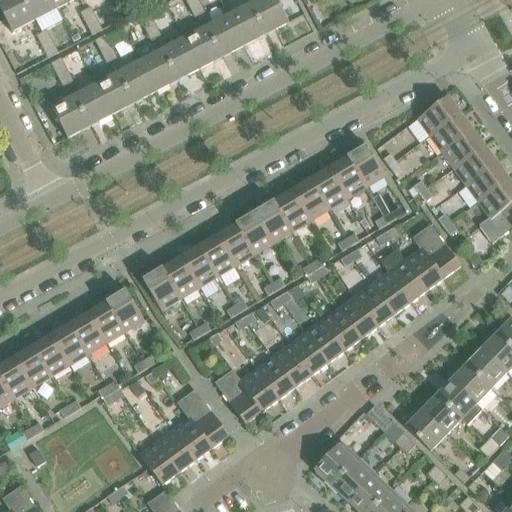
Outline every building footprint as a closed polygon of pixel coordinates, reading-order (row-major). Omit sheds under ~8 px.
[(0,9),(13,35),(35,23),(23,0),(2,0),(0,1),(0,9)] [(23,0),(35,23),(57,11),(51,0),(23,0)] [(51,0),(57,11),(77,0),(51,0)] [(261,0),(251,6),(267,37),(289,25),(276,0),(261,0)] [(200,3),(190,8),(196,19),(205,13),(200,3)] [(251,6),(229,17),(245,48),(267,37),(251,6)] [(87,26),(97,20),(91,10),(81,15),(87,26)] [(146,31),(156,26),(150,15),(140,20),(146,31)] [(229,17),(207,29),(223,60),(245,48),(229,17)] [(97,20),(87,26),(93,36),(103,31),(97,20)] [(156,26),(146,31),(152,42),(162,37),(156,26)] [(207,29),(185,40),(201,71),(223,60),(207,29)] [(43,48),(53,43),(47,32),(37,37),(43,48)] [(102,54),(112,48),(106,37),(96,43),(102,54)] [(185,40),(162,52),(179,83),(201,71),(185,40)] [(53,43),(43,48),(49,60),(59,54),(53,43)] [(112,48),(102,54),(108,65),(118,59),(112,48)] [(162,52),(140,63),(157,94),(179,83),(162,52)] [(58,77),(68,71),(62,60),(52,65),(58,77)] [(140,63),(118,75),(134,106),(157,94),(140,63)] [(68,71),(58,77),(64,88),(73,83),(68,71)] [(118,75),(96,86),(112,117),(134,106),(118,75)] [(96,86),(74,98),(90,129),(112,117),(96,86)] [(90,129),(74,98),(52,109),(68,140),(90,129)] [(430,138),(461,115),(449,99),(418,122),(430,138)] [(430,138),(442,155),(473,132),(461,115),(430,138)] [(442,155),(454,171),(485,148),(473,132),(442,155)] [(386,179),(367,148),(349,159),(367,190),(386,179)] [(466,187),(497,165),(485,148),(454,171),(466,187)] [(390,170),(396,165),(390,157),(384,161),(390,170)] [(349,201),(367,190),(349,159),(330,170),(349,201)] [(396,165),(390,170),(396,178),(402,173),(396,165)] [(466,187),(478,204),(509,181),(497,165),(466,187)] [(330,212),(349,201),(330,170),(311,181),(330,212)] [(311,223),(330,212),(311,181),(293,193),(311,223)] [(478,204),(490,220),(511,204),(511,185),(509,181),(478,204)] [(420,197),(427,192),(421,184),(414,189),(420,197)] [(425,204),(426,205),(433,200),(427,192),(420,197),(425,204)] [(293,235),(311,223),(293,193),(274,204),(293,235)] [(425,204),(420,197),(415,200),(420,208),(425,204)] [(274,246),(293,235),(274,204),(255,215),(274,246)] [(511,204),(490,220),(479,228),(492,246),(511,231),(511,204)] [(388,226),(397,221),(393,214),(384,219),(388,226)] [(255,257),(274,246),(255,215),(237,226),(255,257)] [(444,230),(451,225),(445,217),(438,222),(444,230)] [(379,232),(388,226),(384,219),(375,224),(379,232)] [(451,225),(444,230),(450,238),(457,233),(451,225)] [(237,268),(255,257),(237,226),(218,237),(237,268)] [(461,269),(439,238),(431,227),(413,240),(420,251),(443,282),(461,269)] [(385,235),(389,243),(398,237),(393,230),(385,235)] [(389,243),(385,235),(376,241),(380,248),(389,243)] [(347,241),(351,249),(360,243),(355,236),(347,241)] [(218,280),(237,268),(218,237),(199,249),(218,280)] [(351,249),(347,241),(338,247),(342,254),(351,249)] [(199,291),(218,280),(199,249),(181,260),(199,291)] [(349,257),(354,264),(362,258),(358,251),(349,257)] [(427,294),(433,290),(443,282),(420,251),(404,263),(427,294)] [(476,254),(468,260),(476,271),(484,265),(476,254)] [(354,264),(349,257),(341,262),(345,269),(354,264)] [(180,302),(199,291),(181,260),(162,271),(180,302)] [(316,273),(324,268),(320,261),(311,266),(316,273)] [(410,306),(421,299),(427,294),(404,263),(388,275),(410,306)] [(307,279),(316,273),(311,266),(303,272),(307,279)] [(324,268),(316,273),(320,280),(328,275),(324,268)] [(180,302),(162,271),(143,282),(162,313),(180,302)] [(316,273),(307,279),(311,285),(320,280),(316,273)] [(394,318),(400,314),(410,306),(388,275),(371,287),(394,318)] [(272,286),(277,293),(285,288),(281,281),(272,286)] [(277,293),(272,286),(264,291),(268,298),(277,293)] [(304,294),(299,287),(287,294),(292,301),(304,294)] [(377,330),(390,321),(394,318),(371,287),(355,299),(377,330)] [(108,304),(126,335),(145,323),(126,292),(108,304)] [(279,299),(283,306),(292,301),(287,294),(279,299)] [(283,306),(279,299),(270,304),(274,311),(283,306)] [(361,342),(373,334),(377,330),(355,299),(339,311),(361,342)] [(235,308),(240,315),(248,310),(244,303),(235,308)] [(107,346),(126,335),(108,304),(89,315),(107,346)] [(240,315),(235,308),(227,313),(231,321),(240,315)] [(271,320),(263,308),(257,312),(266,324),(271,320)] [(345,354),(359,343),(361,342),(339,311),(322,323),(345,354)] [(88,357),(107,346),(89,315),(70,326),(88,357)] [(243,320),(248,327),(256,322),(252,315),(243,320)] [(248,327),(243,320),(235,325),(239,332),(248,327)] [(511,320),(497,336),(511,350),(511,320)] [(328,366),(334,362),(345,354),(322,323),(306,335),(328,366)] [(198,331),(203,338),(211,333),(207,325),(198,331)] [(70,368),(88,357),(70,326),(51,338),(70,368)] [(203,338),(198,331),(190,336),(194,343),(203,338)] [(218,335),(209,341),(214,348),(222,342),(218,335)] [(312,378),(321,371),(328,366),(306,335),(290,347),(312,378)] [(482,351),(507,376),(511,380),(511,350),(497,336),(482,351)] [(51,380),(70,368),(51,338),(32,349),(51,380)] [(296,390),(301,387),(312,378),(290,347),(273,359),(296,390)] [(32,391),(51,380),(32,349),(14,360),(32,391)] [(467,367),(492,391),(507,376),(482,351),(467,367)] [(143,364),(147,371),(156,366),(151,359),(143,364)] [(279,402),(293,392),(296,390),(273,359),(257,371),(279,402)] [(0,380),(13,402),(32,391),(14,360),(0,368),(0,380)] [(147,371),(143,364),(134,369),(138,376),(147,371)] [(477,407),(492,391),(467,367),(452,382),(477,407)] [(263,414),(268,411),(279,402),(257,371),(241,383),(263,414)] [(168,380),(163,372),(158,376),(163,383),(168,380)] [(215,385),(245,427),(263,414),(241,383),(233,372),(215,385)] [(154,374),(145,379),(150,386),(158,381),(154,374)] [(0,380),(0,410),(13,402),(0,380)] [(437,397),(462,422),(467,428),(483,412),(477,407),(452,382),(437,397)] [(120,391),(118,388),(116,384),(107,389),(111,396),(120,391)] [(99,394),(103,401),(111,396),(107,389),(99,394)] [(122,393),(120,391),(111,396),(116,403),(124,398),(122,393)] [(211,452),(229,439),(195,392),(177,405),(189,421),(211,452)] [(103,401),(104,404),(107,408),(116,403),(111,396),(103,401)] [(447,437),(462,422),(437,397),(422,413),(447,437)] [(69,408),(73,416),(81,410),(77,403),(69,408)] [(73,416),(69,408),(60,414),(64,421),(73,416)] [(393,425),(382,414),(375,408),(366,417),(384,435),(393,425)] [(406,429),(431,454),(447,437),(422,413),(406,429)] [(189,421),(172,433),(195,464),(211,452),(189,421)] [(31,431),(36,438),(44,433),(40,426),(31,431)] [(36,438),(31,431),(23,436),(27,443),(36,438)] [(172,433),(156,445),(179,476),(195,464),(172,433)] [(400,450),(409,441),(403,435),(395,444),(400,450)] [(485,445),(495,454),(500,448),(491,439),(485,445)] [(409,441),(400,450),(407,456),(416,447),(409,441)] [(332,488),(359,461),(341,444),(315,472),(332,488)] [(139,457),(149,470),(162,488),(179,476),(156,445),(139,457)] [(495,454),(485,445),(479,452),(488,460),(495,454)] [(39,452),(30,457),(37,469),(46,464),(39,452)] [(499,458),(508,467),(511,462),(511,459),(505,452),(499,458)] [(508,467),(499,458),(493,465),(502,473),(508,467)] [(332,488),(349,504),(375,476),(359,461),(332,488)] [(9,464),(0,468),(0,478),(1,480),(14,472),(9,464)] [(442,473),(436,467),(427,476),(433,482),(442,473)] [(461,471),(454,477),(464,486),(470,480),(461,471)] [(448,479),(442,473),(433,482),(439,488),(448,479)] [(356,511),(372,511),(391,492),(375,476),(349,504),(356,511)] [(468,490),(477,499),(483,493),(474,484),(468,490)] [(115,493),(120,500),(128,495),(124,488),(115,493)] [(36,511),(22,491),(21,489),(4,501),(11,511),(36,511)] [(391,492),(372,511),(404,511),(408,508),(391,492)] [(120,500),(115,493),(107,499),(112,506),(120,500)] [(179,511),(170,500),(166,493),(149,505),(153,511),(179,511)] [(463,511),(467,511),(475,505),(468,499),(460,508),(463,511)] [(11,511),(4,501),(2,502),(9,511),(11,511)]
